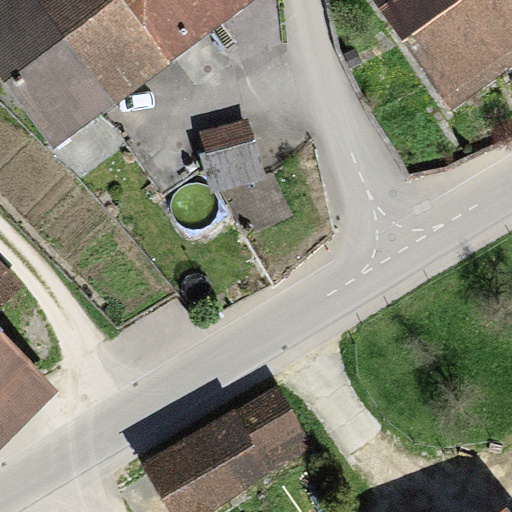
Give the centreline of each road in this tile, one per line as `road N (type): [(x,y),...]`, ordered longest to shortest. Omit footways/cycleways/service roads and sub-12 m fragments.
road 1 (residential): [(0,496),(393,252)]
road 2 (residential): [(393,252),(347,149),(301,0)]
road 3 (residential): [(393,252),(511,184)]
